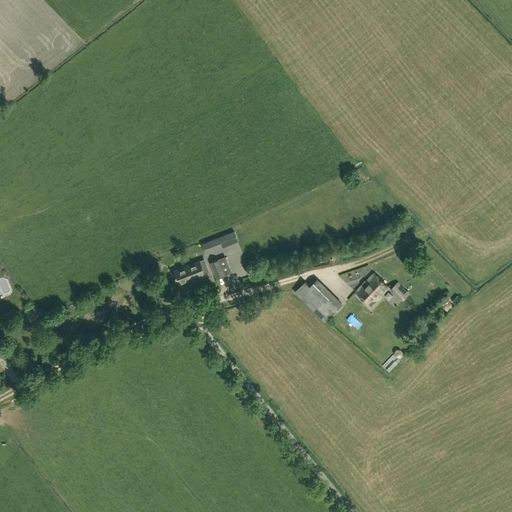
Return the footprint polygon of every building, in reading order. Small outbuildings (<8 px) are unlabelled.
[(224,236),(210,241),(214,250),(227,246),(224,236)] [(225,257),(210,263),(216,278),(226,275),(225,273),(230,271),(225,257)] [(178,282),(190,278),(189,276),(192,275),(194,279),(205,276),(200,261),(174,270),(178,282)] [(371,306),(389,287),(374,273),(356,292),(371,306)] [(305,282),(300,287),(294,293),(324,322),(329,317),(342,304),(317,280),(310,287),(305,282)] [(394,287),(395,294),(402,293),(401,286),(394,287)]
